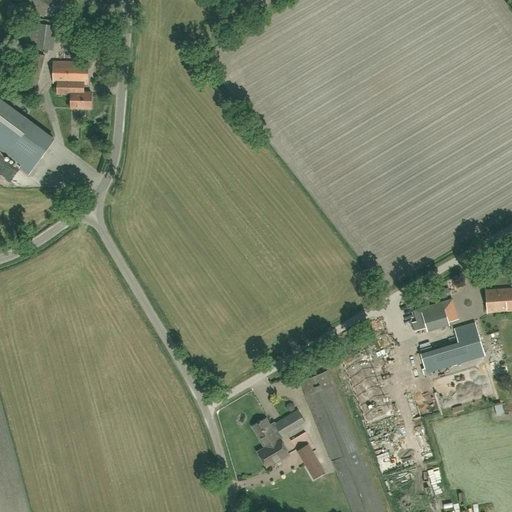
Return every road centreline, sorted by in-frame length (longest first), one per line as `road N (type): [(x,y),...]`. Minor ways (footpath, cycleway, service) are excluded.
road 1 (unclassified): [(204,409),(511,227)]
road 2 (unclassified): [(204,409),(104,234),(99,209)]
road 3 (unclassified): [(99,209),(117,138),(128,0)]
